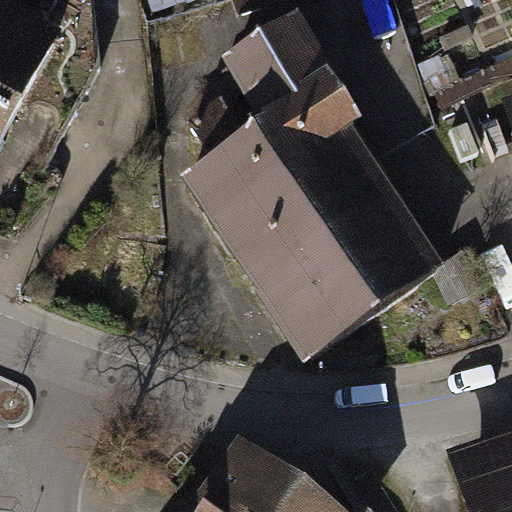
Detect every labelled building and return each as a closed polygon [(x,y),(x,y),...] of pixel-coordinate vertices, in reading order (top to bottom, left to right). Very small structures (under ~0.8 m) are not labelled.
[(156,0),(161,10),(184,0),(156,0)] [(268,134),(326,95),(284,33),(226,71),(268,134)] [(0,157),(50,63),(0,36),(0,157)] [(191,186),(310,361),(445,271),(326,95),(268,134),(191,186)] [(197,511),(316,511),(240,455),(197,511)] [(511,511),(511,465),(471,479),(481,511),(511,511)]
